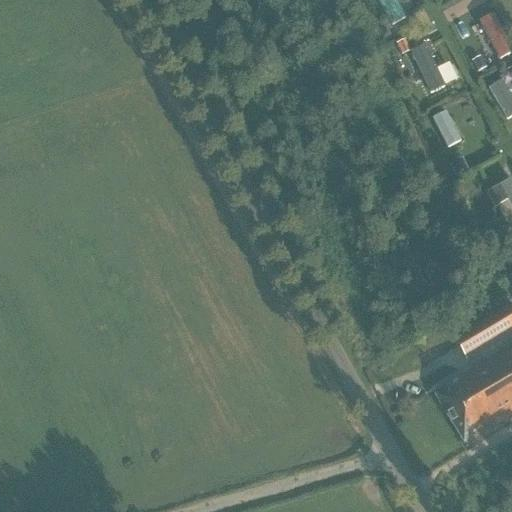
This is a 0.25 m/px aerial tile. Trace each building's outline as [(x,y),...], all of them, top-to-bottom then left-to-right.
[(376,0),(396,37),(408,30),(392,0),(376,0)] [(511,12),(502,17),(511,39),(511,12)] [(489,44),(482,50),(497,71),(505,66),(489,44)] [(428,108),(446,103),(430,54),(412,60),(428,108)] [(447,97),(458,92),(451,73),(439,77),(447,97)] [(511,189),(490,198),(504,236),(511,232),(511,189)] [(492,320),(455,342),(466,361),(503,339),(492,320)] [(511,347),(432,396),(463,449),(511,419),(511,347)]
